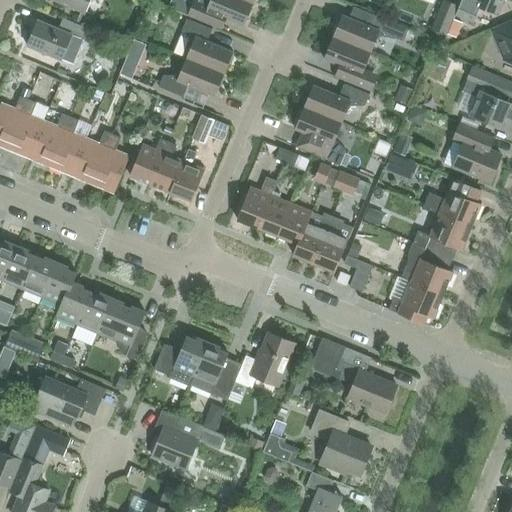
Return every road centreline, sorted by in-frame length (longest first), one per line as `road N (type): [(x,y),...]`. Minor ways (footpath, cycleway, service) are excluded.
road 1 (residential): [(194,255),(304,0)]
road 2 (residential): [(442,357),(194,255)]
road 3 (residential): [(194,255),(165,265),(0,195)]
road 4 (residential): [(442,357),(511,192)]
road 5 (residential): [(442,357),(380,511)]
